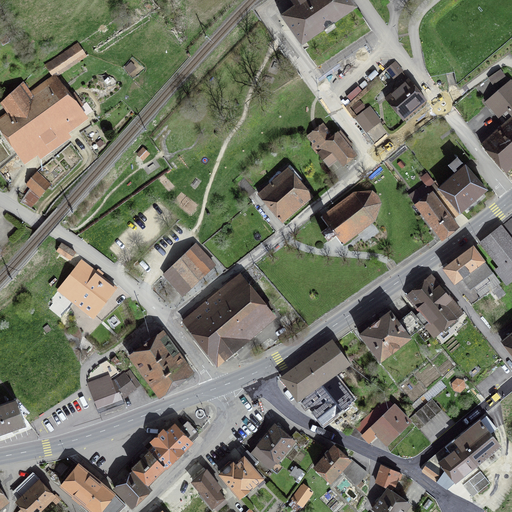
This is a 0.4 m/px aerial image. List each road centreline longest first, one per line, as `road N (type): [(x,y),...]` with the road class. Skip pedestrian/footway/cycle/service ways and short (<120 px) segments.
road 1 (residential): [(439,106),(170,321)]
road 2 (primary): [(254,373),(511,202)]
road 3 (primary): [(0,457),(219,387)]
road 4 (residential): [(170,321),(82,250),(0,200)]
road 5 (residential): [(410,473),(304,422),(254,373)]
road 6 (unclassified): [(234,415),(139,511)]
road 7 (residential): [(410,473),(511,386)]
road 8 (residential): [(363,0),(439,106)]
